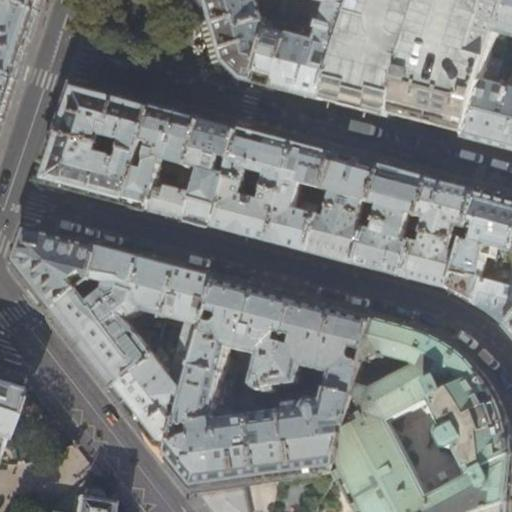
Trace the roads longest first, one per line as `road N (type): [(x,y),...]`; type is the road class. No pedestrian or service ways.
road 1 (residential): [(6,202),(428,307),(480,334),(511,372)]
road 2 (residential): [(54,54),(511,176)]
road 3 (tertiary): [(171,511),(51,360)]
road 4 (residential): [(54,54),(6,202)]
